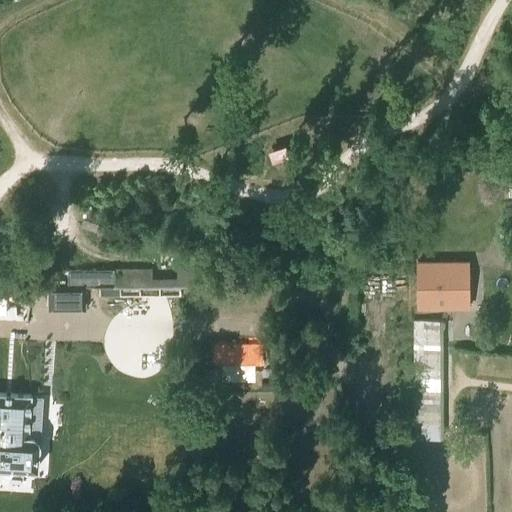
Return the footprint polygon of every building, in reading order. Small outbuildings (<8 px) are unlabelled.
[(454,307),(454,291),(468,291),(468,289),(470,289),(470,279),(468,279),(468,261),(467,261),(467,262),(460,262),(459,261),(458,261),(458,262),(450,262),(450,261),(449,261),(449,269),(443,269),(443,261),(442,261),(442,262),(431,262),(431,261),(430,261),(430,262),(419,262),(419,261),(418,261),(418,307),(419,307),(419,306),(434,306),(434,307),(435,307),(435,306),(443,306),(443,307),(444,307),(444,306),(453,306),(453,307),(454,307)] [(113,284),(113,268),(68,268),(68,284),(85,284),(113,284)] [(50,304),(83,304),(84,285),(50,284),(50,304)] [(443,435),(443,316),(413,316),(413,435),(443,435)] [(215,343),(214,351),(214,362),(263,362),(262,351),(262,344),(215,343)] [(0,465),(38,468),(39,443),(34,437),(40,433),(41,415),(37,410),(30,409),(31,396),(0,393),(0,465)] [(242,504),(259,504),(259,489),(242,489),(242,504)]
